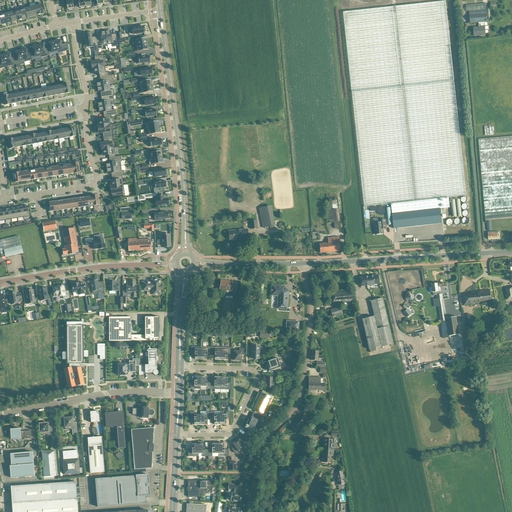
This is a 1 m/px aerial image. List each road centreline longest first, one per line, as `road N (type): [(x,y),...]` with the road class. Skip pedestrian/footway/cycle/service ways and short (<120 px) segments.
road 1 (residential): [(248,511),(259,450),(301,396),(310,321),(304,263)]
road 2 (residential): [(8,202),(98,187),(73,22)]
road 3 (tertiary): [(184,252),(184,186),(160,10)]
road 4 (unclassified): [(482,253),(463,46)]
road 5 (residential): [(176,435),(231,434),(257,377),(251,369),(179,367)]
road 6 (residential): [(0,416),(105,394),(179,392)]
road 7 (tertiary): [(304,263),(482,253)]
road 8 (tertiary): [(0,282),(173,264)]
